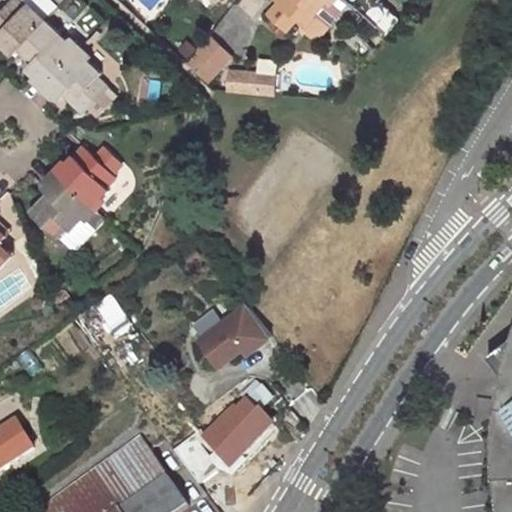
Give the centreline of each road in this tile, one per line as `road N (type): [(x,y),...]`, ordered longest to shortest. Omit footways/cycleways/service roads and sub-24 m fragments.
road 1 (unclassified): [(323,511),(419,359),(511,250)]
road 2 (unclassified): [(447,266),(373,363),(283,511)]
road 3 (residential): [(511,97),(443,214),(447,266)]
